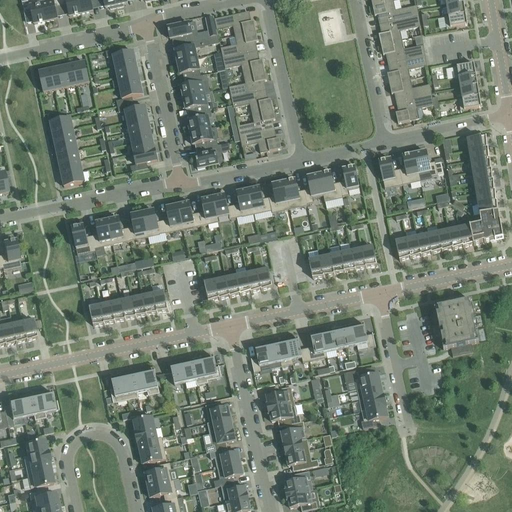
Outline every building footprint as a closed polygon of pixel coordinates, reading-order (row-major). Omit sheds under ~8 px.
[(46,23),(41,0),(36,0),(30,1),(29,0),(21,0),(24,15),(32,13),(34,25),(46,23)] [(59,0),(41,0),(46,23),(58,20),(55,8),(61,7),(59,0)] [(78,0),(59,0),(61,7),(67,6),(70,18),(81,15),(78,0)] [(78,0),(81,15),(93,13),(91,1),(93,0),(78,0)] [(103,0),(106,10),(110,9),(111,11),(117,9),(115,0),(103,0)] [(115,0),(117,9),(124,8),(123,6),(128,5),(126,0),(115,0)] [(379,17),(381,26),(419,18),(417,7),(396,12),(394,3),(373,7),(375,18),(379,17)] [(445,18),(445,19),(466,15),(464,5),(447,7),(449,18),(445,18)] [(233,28),(235,37),(256,33),(254,22),(250,23),(248,14),(215,21),(217,32),(233,28)] [(466,15),(445,19),(447,30),(468,26),(466,15)] [(379,36),(381,47),(402,42),(400,33),(421,28),(419,18),(381,26),(383,36),(379,36)] [(206,20),(209,32),(210,38),(210,39),(218,37),(217,32),(215,21),(214,19),(206,20)] [(184,44),(194,42),(193,42),(189,24),(168,29),(168,31),(166,32),(168,39),(170,39),(171,41),(182,39),(184,44)] [(221,50),(223,60),(257,53),(255,44),(259,43),(256,33),(235,37),(237,46),(221,50)] [(210,38),(193,42),(194,42),(195,49),(212,45),(212,46),(220,45),(218,37),(210,39),(210,38)] [(176,65),(197,60),(195,49),(194,42),(184,44),(177,46),(180,45),(182,51),(178,52),(175,52),(176,55),(174,56),(176,65)] [(388,56),(390,65),(426,57),(424,47),(404,51),(402,42),(381,47),(384,57),(388,56)] [(113,58),(116,69),(136,64),(134,53),(113,58)] [(242,67),(244,76),(265,72),(263,62),(259,62),(257,53),(223,60),(225,71),(242,67)] [(388,75),(390,86),(411,81),(409,72),(427,68),(426,57),(390,65),(392,75),(388,75)] [(201,77),(197,60),(176,65),(178,73),(180,73),(180,76),(183,75),(187,74),(188,79),(188,80),(185,81),(185,80),(184,80),(184,81),(189,80),(201,77)] [(85,64),(74,66),(78,87),(90,84),(85,64)] [(116,69),(118,79),(139,75),(136,64),(116,69)] [(453,69),(455,80),(476,76),(475,65),(453,69)] [(74,66),(62,69),(67,89),(78,87),(74,66)] [(433,69),(434,76),(445,74),(443,66),(433,69)] [(62,69),(51,71),(55,92),(67,89),(62,69)] [(55,92),(51,71),(40,74),(44,94),(55,92)] [(229,89),(232,99),(265,92),(263,83),(267,82),(265,72),(244,76),(246,85),(229,89)] [(118,79),(120,90),(141,86),(139,75),(118,79)] [(183,100),(205,95),(202,84),(208,83),(207,76),(201,77),(189,80),(191,86),(181,88),(183,100)] [(459,80),(461,90),(478,87),(476,76),(455,80),(459,80)] [(396,95),(398,104),(432,97),(431,86),(413,90),(411,81),(390,86),(392,96),(396,95)] [(141,86),(120,90),(123,101),(143,97),(141,86)] [(459,101),(480,98),(478,87),(461,90),(463,100),(459,101)] [(250,106),(252,115),(273,111),(271,101),(267,102),(265,92),(232,99),(234,110),(250,106)] [(207,106),(205,95),(183,100),(186,111),(196,109),(197,115),(199,115),(215,111),(213,105),(207,106)] [(432,97),(398,104),(400,114),(396,115),(398,125),(419,121),(417,111),(434,107),(432,97)] [(480,98),(459,101),(461,112),(482,109),(480,98)] [(125,113),(127,124),(148,119),(146,108),(125,113)] [(240,136),(240,138),(274,131),(272,122),(275,121),(273,111),(252,115),(254,125),(238,128),(240,136)] [(211,112),(199,115),(200,121),(189,123),(190,128),(189,128),(190,135),(211,131),(208,120),(212,119),(211,112)] [(127,124),(130,134),(150,130),(148,119),(127,124)] [(50,124),(53,135),(73,131),(71,120),(50,124)] [(130,134),(132,145),(153,141),(150,130),(130,134)] [(53,135),(55,146),(76,141),(73,131),(53,135)] [(205,144),(207,150),(218,147),(217,141),(213,142),(211,131),(190,135),(192,142),(193,142),(194,147),(205,144)] [(274,131),(240,138),(241,143),(242,149),(259,145),(261,155),(282,150),(280,140),(276,141),(274,131)] [(465,143),(467,143),(467,152),(488,149),(487,138),(465,142),(465,143)] [(55,146),(57,156),(78,152),(76,141),(55,146)] [(132,145),(134,156),(155,151),(153,141),(132,145)] [(218,147),(207,150),(208,156),(196,158),(197,164),(196,164),(198,171),(205,170),(205,169),(224,165),(222,154),(230,152),(229,145),(218,147)] [(467,153),(469,153),(469,163),(489,160),(489,149),(488,149),(467,152),(467,153)] [(155,151),(134,156),(137,167),(157,162),(155,151)] [(57,156),(60,167),(80,163),(78,152),(57,156)] [(432,179),(438,177),(436,165),(435,164),(429,165),(427,153),(415,156),(421,183),(432,181),(432,179)] [(403,158),(406,170),(400,171),(403,187),(421,183),(415,156),(403,158)] [(469,164),(470,164),(471,174),(491,170),(490,160),(489,160),(469,163),(468,163),(469,164)] [(385,191),(403,187),(400,171),(394,172),(391,161),(379,164),(385,191)] [(60,167),(62,178),(83,173),(80,163),(60,167)] [(436,165),(438,177),(444,176),(442,164),(436,165)] [(343,172),(345,183),(340,184),(343,198),(349,197),(348,193),(360,190),(355,169),(343,172)] [(470,175),(472,174),(473,184),(493,181),(492,170),(491,170),(471,174),(470,174),(470,175)] [(83,173),(62,178),(64,189),(85,184),(83,173)] [(4,174),(0,174),(0,196),(9,195),(4,174)] [(334,186),(331,174),(319,177),(324,198),(325,204),(343,200),(343,198),(340,184),(334,186)] [(308,179),(310,191),(304,192),(307,206),(314,204),(313,200),(324,198),(319,177),(308,179)] [(472,185),(474,185),(474,195),(495,192),(494,181),(493,181),(473,184),(472,185)] [(298,193),(296,182),(284,184),(288,206),(290,211),(308,207),(307,206),(304,192),(298,193)] [(275,198),(269,200),(272,213),(272,215),(279,214),(278,208),(288,206),(284,184),(272,187),(275,198)] [(261,189),(249,192),(254,216),(272,213),(269,200),(263,201),(261,189)] [(240,206),(234,207),(236,220),(242,218),(242,219),(254,216),(249,192),(237,194),(240,206)] [(474,196),(476,196),(476,206),(496,202),(496,192),(495,192),(474,195),(474,196)] [(225,197),(214,200),(218,219),(229,217),(230,221),(236,220),(234,207),(228,209),(225,197)] [(204,214),(198,215),(201,228),(219,224),(218,219),(214,200),(202,202),(204,214)] [(424,200),(407,204),(409,212),(426,209),(424,200)] [(476,207),(478,206),(480,216),(498,213),(498,202),(496,202),(476,206),(476,207)] [(190,205),(178,207),(184,232),(201,228),(198,215),(193,216),(190,205)] [(169,221),(163,222),(166,235),(184,232),(178,207),(167,210),(169,221)] [(155,212),(143,215),(148,239),(160,237),(160,236),(166,235),(163,222),(157,224),(155,212)] [(490,242),(490,243),(504,240),(499,213),(498,213),(480,216),(481,223),(477,224),(477,226),(470,227),(474,246),(474,247),(484,243),(485,244),(490,242)] [(134,229),(128,230),(131,242),(136,241),(137,242),(148,239),(143,215),(131,217),(134,229)] [(120,220),(108,222),(113,247),(131,243),(131,242),(128,230),(122,231),(120,220)] [(98,236),(93,238),(96,251),(113,247),(108,222),(96,225),(98,236)] [(96,251),(93,238),(87,239),(84,227),(72,230),(78,257),(96,253),(96,251)] [(470,227),(459,230),(463,248),(464,249),(474,246),(470,227)] [(463,248),(459,230),(449,232),(453,250),(453,251),(463,248)] [(453,250),(449,232),(438,234),(442,252),(442,253),(453,250)] [(276,234),(270,236),(271,242),(278,241),(276,234)] [(442,252),(438,234),(428,237),(431,255),(432,256),(442,252)] [(252,245),(269,242),(267,235),(251,238),(252,245)] [(431,255),(428,237),(417,239),(421,257),(421,258),(431,255)] [(407,238),(406,238),(406,239),(410,259),(411,260),(421,257),(417,239),(407,241),(407,238)] [(400,263),(410,259),(406,239),(397,242),(396,241),(395,241),(396,244),(400,263)] [(0,258),(3,270),(4,273),(22,269),(16,242),(4,245),(6,256),(0,258)] [(214,246),(205,248),(206,249),(207,255),(215,253),(214,246)] [(372,248),(368,248),(362,249),(367,269),(378,267),(373,248),(373,246),(372,246),(372,248)] [(362,250),(358,250),(352,251),(356,271),(367,270),(367,269),(362,249),(362,248),(361,248),(362,250)] [(351,252),(347,253),(341,253),(346,273),(356,272),(356,271),(352,251),(352,250),(351,250),(351,252)] [(341,254),(337,255),(331,256),(335,275),(346,274),(346,273),(341,253),(341,252),(340,253),(341,254)] [(330,257),(325,257),(320,258),(324,278),(335,277),(335,275),(331,256),(331,255),(330,255),(330,257)] [(325,279),(324,278),(320,258),(320,257),(319,257),(320,259),(310,260),(309,259),(309,260),(309,262),(313,280),(325,279)] [(257,271),(258,273),(261,291),(262,292),(273,289),(268,268),(268,269),(258,272),(258,271),(257,271)] [(118,269),(111,270),(112,277),(119,275),(118,269)] [(261,291),(258,273),(247,276),(251,294),(251,295),(261,291)] [(251,294),(247,276),(237,278),(240,296),(241,297),(251,294)] [(240,296),(237,278),(226,280),(230,298),(230,299),(240,296)] [(215,280),(215,281),(219,301),(220,302),(230,298),(226,280),(216,282),(216,280),(215,280)] [(209,304),(219,301),(215,281),(205,284),(205,282),(204,282),(209,304)] [(27,294),(34,292),(33,285),(26,286),(27,294)] [(163,291),(164,293),(154,294),(158,314),(169,313),(165,293),(164,291),(163,291)] [(153,293),(153,295),(143,296),(147,316),(158,315),(158,314),(154,294),(153,293)] [(142,295),(142,297),(133,298),(137,318),(148,317),(147,316),(143,296),(143,295),(142,295)] [(132,298),(132,300),(122,301),(126,321),(137,319),(137,318),(133,298),(132,298)] [(121,300),(121,302),(111,303),(116,323),(126,322),(126,321),(122,301),(122,300),(121,300)] [(110,302),(111,304),(101,305),(105,325),(116,324),(116,323),(111,303),(111,302),(110,302)] [(452,352),(452,355),(453,359),(474,354),(472,346),(479,344),(479,343),(475,344),(474,339),(477,338),(475,329),(475,330),(474,325),(477,324),(473,308),(470,309),(469,304),(473,303),(473,302),(435,310),(435,312),(439,311),(440,315),(437,316),(440,332),(443,332),(444,336),(441,337),(443,346),(446,345),(447,350),(444,351),(444,352),(451,350),(452,352)] [(105,326),(105,325),(101,305),(101,304),(100,305),(100,306),(90,307),(89,307),(94,328),(105,326)] [(22,321),(21,322),(22,324),(26,342),(26,343),(37,340),(33,319),(32,319),(32,320),(23,323),(22,321)] [(26,342),(22,324),(11,327),(15,345),(16,346),(26,342)] [(364,325),(353,328),(357,347),(368,345),(369,350),(375,348),(375,349),(376,349),(373,335),(372,335),(373,336),(367,337),(364,325)] [(15,345),(11,327),(1,329),(5,347),(5,348),(15,345)] [(343,330),(347,350),(357,347),(353,328),(343,330)] [(336,352),(347,350),(343,330),(332,332),(336,352)] [(326,354),(336,352),(332,332),(321,335),(327,359),(326,354)] [(310,363),(327,359),(321,335),(311,337),(313,349),(307,350),(310,363)] [(299,340),(287,342),(293,366),(292,362),(302,360),(303,364),(310,363),(307,350),(301,351),(299,340)] [(277,344),(282,369),(293,366),(287,342),(277,344)] [(277,344),(266,347),(270,366),(271,371),(282,369),(277,344)] [(252,361),(251,361),(254,375),(261,373),(262,376),(272,374),(271,371),(270,366),(266,347),(256,349),(258,361),(252,362),(252,361)] [(214,358),(202,360),(207,385),(209,385),(208,382),(222,379),(219,367),(219,368),(216,369),(214,358)] [(192,363),(196,382),(197,387),(207,385),(202,360),(192,363)] [(185,385),(196,382),(192,363),(181,365),(185,385)] [(175,387),(185,385),(181,365),(171,367),(175,387)] [(357,391),(381,386),(379,376),(373,377),(371,369),(345,375),(347,384),(355,382),(357,391)] [(155,371),(144,373),(149,397),(160,395),(158,384),(156,377),(155,371)] [(144,373),(133,375),(138,400),(139,400),(138,395),(147,393),(148,393),(149,397),(144,373)] [(133,375),(123,378),(128,402),(138,400),(133,375)] [(164,376),(156,377),(158,384),(166,382),(164,376)] [(128,402),(123,378),(112,380),(114,391),(112,392),(111,391),(114,405),(128,402)] [(323,400),(319,381),(311,382),(315,401),(323,400)] [(359,402),(383,396),(381,386),(357,391),(359,402)] [(268,412),(295,406),(294,404),(292,389),(279,391),(279,389),(271,391),(273,397),(267,398),(268,406),(267,406),(268,412)] [(52,393),(40,395),(45,420),(46,420),(45,415),(59,412),(57,402),(56,403),(57,404),(54,404),(52,393)] [(30,398),(34,417),(35,422),(45,420),(40,395),(30,398)] [(383,397),(383,396),(359,402),(362,412),(386,407),(384,397),(383,397)] [(23,420),(34,417),(30,398),(19,400),(23,420)] [(10,407),(4,409),(5,413),(8,429),(8,430),(14,428),(14,429),(25,427),(23,420),(19,400),(15,401),(9,402),(10,407)] [(208,425),(232,420),(231,420),(229,409),(220,411),(219,405),(206,408),(207,414),(209,425),(208,425)] [(278,423),(279,429),(304,424),(302,424),(300,417),(297,418),(295,406),(268,412),(269,417),(271,416),(272,424),(278,423)] [(386,407),(362,412),(364,423),(362,424),(363,431),(377,428),(376,422),(388,419),(386,409),(387,409),(386,407)] [(0,430),(8,429),(5,413),(0,414),(0,430)] [(136,432),(136,434),(155,430),(153,419),(134,423),(136,432)] [(210,436),(234,431),(231,421),(232,420),(208,425),(210,436)] [(304,424),(279,429),(280,429),(287,428),(288,434),(282,435),(284,446),(307,441),(305,441),(303,431),(305,431),(304,424)] [(136,434),(135,434),(138,446),(139,445),(158,441),(158,440),(155,430),(136,434)] [(234,432),(234,431),(210,436),(212,448),(214,447),(216,453),(228,451),(226,445),(236,442),(234,432)] [(139,445),(141,455),(165,450),(162,439),(158,440),(158,441),(139,445)] [(307,441),(284,446),(284,447),(282,448),(283,452),(285,452),(286,457),(310,452),(307,441)] [(23,458),(23,459),(48,453),(47,453),(46,449),(45,443),(26,447),(28,457),(23,458)] [(165,450),(141,455),(143,466),(167,461),(165,450)] [(216,453),(210,454),(211,461),(215,460),(218,471),(241,466),(239,454),(236,455),(229,456),(228,451),(216,453)] [(312,464),(310,452),(286,457),(289,469),(312,464)] [(48,453),(23,459),(26,469),(50,464),(48,453)] [(28,480),(52,475),(49,465),(50,464),(26,469),(28,480)] [(172,483),(169,472),(172,472),(170,465),(158,468),(159,474),(146,477),(147,480),(145,480),(147,488),(172,483)] [(220,482),(214,483),(215,489),(221,488),(235,485),(234,479),(244,477),(241,466),(218,471),(220,482)] [(328,470),(320,471),(322,478),(329,476),(328,470)] [(286,493),(287,498),(313,492),(309,473),(292,477),(293,483),(285,485),(287,492),(286,493)] [(54,486),(52,475),(28,480),(30,491),(50,487),(54,486)] [(174,482),(172,483),(147,488),(149,497),(150,497),(151,499),(151,500),(156,499),(164,497),(165,503),(178,500),(174,482)] [(203,484),(196,486),(197,492),(204,491),(203,484)] [(221,488),(225,505),(249,500),(248,495),(246,489),(236,491),(235,485),(221,488)] [(341,486),(334,487),(336,495),(342,493),(341,486)] [(313,492),(287,498),(288,503),(289,502),(291,510),(301,508),(301,511),(310,511),(318,510),(317,503),(312,504),(310,493),(314,492),(313,492)] [(37,511),(60,507),(58,499),(57,499),(56,497),(57,497),(56,496),(43,499),(42,493),(29,495),(31,502),(33,502),(35,511),(37,511)] [(180,511),(179,507),(184,506),(183,499),(178,500),(165,503),(167,509),(153,511),(180,511)] [(249,500),(225,505),(226,511),(251,511),(250,505),(249,500)]
